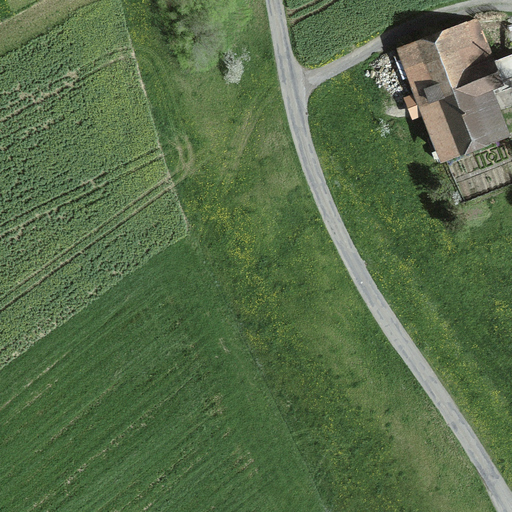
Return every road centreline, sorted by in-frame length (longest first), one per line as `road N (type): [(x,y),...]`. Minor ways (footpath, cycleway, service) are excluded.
road 1 (unclassified): [(509,511),(337,228),(298,127),(272,0)]
road 2 (track): [(290,87),(425,20),(470,6),(511,5)]
